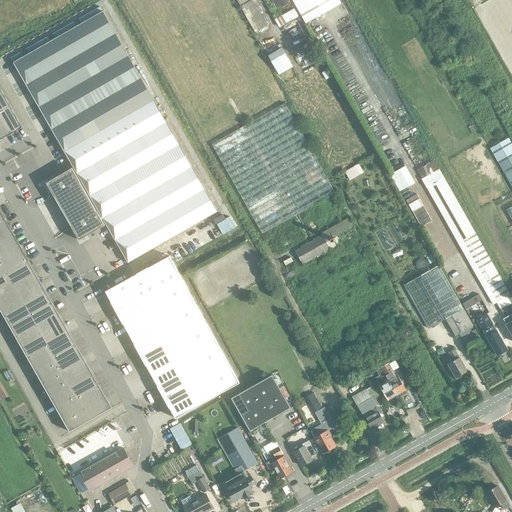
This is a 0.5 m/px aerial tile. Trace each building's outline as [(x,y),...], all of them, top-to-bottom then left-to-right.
[(237,0),(255,32),(266,25),(252,0),(237,0)] [(282,8),(288,4),(285,0),(270,0),(276,8),(280,6),(282,8)] [(325,13),(340,4),(337,0),(291,0),(305,24),(325,13)] [(275,19),(279,27),(297,17),(293,9),(275,19)] [(98,211),(128,263),(217,212),(103,11),(13,62),(98,211)] [(75,22),(53,31),(55,35),(77,26),(75,22)] [(292,67),(282,49),(269,56),(279,74),(292,67)] [(12,55),(14,60),(24,56),(22,51),(12,55)] [(0,140),(22,127),(0,88),(0,308),(70,432),(112,408),(0,209),(0,140)] [(262,234),(335,192),(285,104),(211,144),(262,234)] [(434,160),(416,170),(492,305),(510,295),(434,160)] [(358,164),(345,172),(349,178),(362,170),(358,164)] [(390,175),(399,192),(414,183),(405,166),(390,175)] [(46,183),(54,197),(79,240),(105,225),(101,219),(102,218),(98,211),(77,174),(76,175),(72,168),(46,183)] [(417,194),(406,200),(421,227),(432,221),(417,194)] [(232,216),(218,221),(222,232),(236,227),(232,216)] [(321,232),(322,235),(295,250),(303,265),(331,249),(332,250),(359,235),(348,216),(321,232)] [(137,273),(149,295),(181,278),(169,256),(148,268),(148,267),(137,273)] [(428,328),(445,319),(455,336),(461,333),(466,342),(478,335),(475,329),(470,332),(468,328),(474,325),(463,308),(439,265),(404,285),(428,328)] [(106,291),(111,302),(117,313),(149,295),(137,273),(106,291)] [(123,324),(129,334),(193,299),(181,278),(149,295),(117,313),(123,324)] [(479,294),(472,298),(475,304),(482,300),(479,294)] [(134,344),(140,355),(205,320),(193,299),(129,334),(135,344),(134,344)] [(504,315),(510,311),(507,305),(500,309),(504,315)] [(507,349),(487,313),(482,316),(478,309),(473,312),(497,355),(507,349)] [(146,366),(147,366),(152,376),(216,341),(205,320),(140,355),(146,366)] [(157,386),(163,397),(228,362),(216,341),(152,376),(158,386),(157,386)] [(456,378),(467,372),(460,358),(459,358),(454,349),(449,352),(454,361),(448,364),(456,378)] [(240,383),(228,362),(163,397),(169,408),(170,408),(176,418),(240,383)] [(396,375),(388,363),(381,367),(397,395),(406,390),(397,374),(396,375)] [(388,400),(397,395),(381,367),(380,367),(381,368),(376,370),(379,376),(375,378),(388,400)] [(232,398),(250,431),(290,408),(272,375),(232,398)] [(1,383),(0,383),(0,398),(1,400),(8,397),(1,383)] [(365,418),(370,429),(384,421),(378,411),(380,410),(378,406),(385,403),(373,384),(352,397),(357,405),(356,405),(362,415),(365,414),(367,417),(365,418)] [(321,424),(311,430),(323,453),(325,452),(327,453),(330,451),(330,449),(335,446),(330,437),(331,436),(327,431),(324,428),(332,423),(324,408),(323,409),(316,398),(308,402),(314,414),(315,413),(321,424)] [(182,448),(193,443),(182,421),(171,427),(182,448)] [(218,439),(237,474),(257,463),(237,428),(218,439)] [(311,446),(308,441),(299,446),(300,448),(294,452),(302,466),(312,460),(305,449),(311,446)] [(277,461),(272,463),(280,479),(292,472),(283,457),(282,458),(280,455),(283,454),(279,447),(275,449),(272,443),(263,448),(270,461),(275,458),(277,461)] [(90,489),(132,466),(123,450),(81,473),(90,489)] [(203,492),(210,489),(203,477),(197,481),(203,492)] [(250,477),(227,490),(233,501),(243,496),(244,499),(252,494),(250,491),(252,491),(249,487),(255,484),(250,477)] [(132,495),(126,484),(109,494),(114,505),(132,495)] [(504,510),(510,507),(497,485),(485,493),(494,508),(501,504),(504,510)] [(206,511),(214,508),(205,493),(184,506),(186,511),(206,511)]
